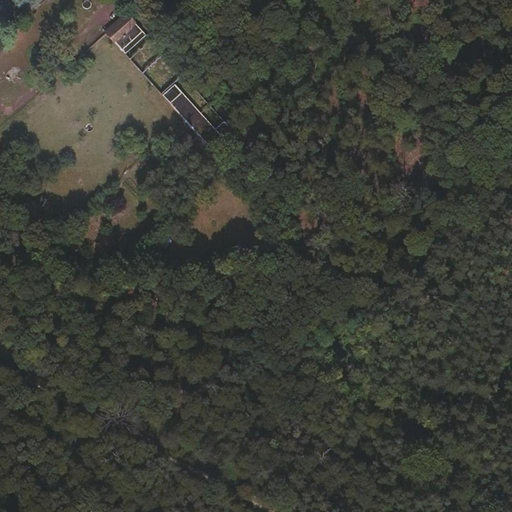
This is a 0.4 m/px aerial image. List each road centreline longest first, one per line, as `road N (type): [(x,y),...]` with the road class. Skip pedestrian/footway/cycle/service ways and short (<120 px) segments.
road 1 (track): [(511,62),(268,241),(226,261),(133,276),(75,255),(0,202)]
road 2 (track): [(0,365),(268,511)]
road 3 (track): [(0,103),(21,107),(117,0)]
